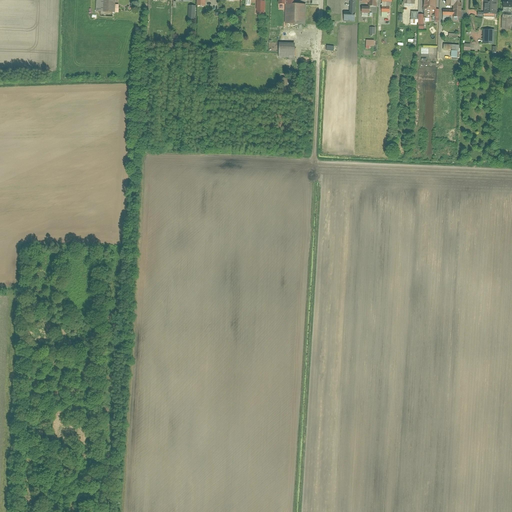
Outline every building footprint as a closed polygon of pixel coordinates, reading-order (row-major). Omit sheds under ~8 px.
[(95,0),(96,12),(116,12),(115,0),(95,0)] [(347,0),(347,22),(356,22),(356,0),(347,0)] [(424,0),(425,8),(437,9),(437,0),(424,0)] [(446,0),(447,8),(462,8),(462,0),(446,0)] [(484,0),(485,13),(496,13),(496,0),(484,0)] [(511,0),(503,0),(503,11),(511,11),(511,0)] [(294,4),(287,4),(286,25),(307,26),(307,4),(294,4)] [(418,14),(418,11),(411,11),(411,25),(418,25),(418,29),(423,29),(424,14),(418,14)] [(511,15),(503,16),(503,28),(511,28),(511,15)] [(483,29),(483,44),(496,44),(496,29),(483,29)] [(374,46),(374,40),(366,40),(366,49),(370,49),(370,46),(374,46)] [(279,58),(296,58),(296,43),(279,43),(279,58)]
